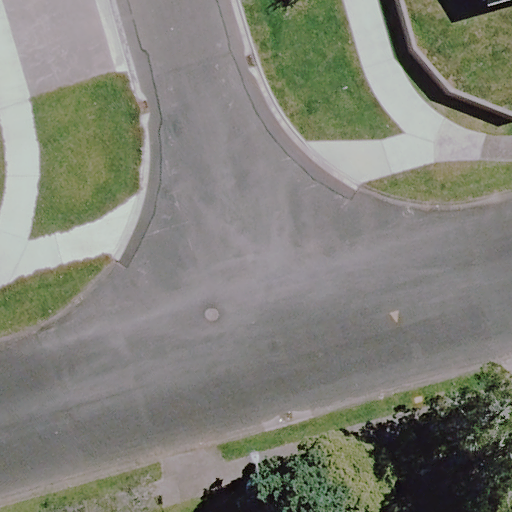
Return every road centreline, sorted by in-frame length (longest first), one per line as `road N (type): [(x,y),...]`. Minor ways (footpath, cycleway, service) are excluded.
road 1 (residential): [(171,0),(263,339)]
road 2 (residential): [(0,415),(263,339)]
road 3 (residential): [(263,339),(511,271)]
